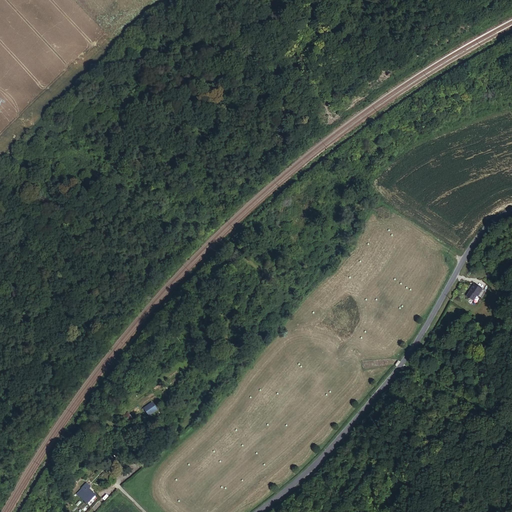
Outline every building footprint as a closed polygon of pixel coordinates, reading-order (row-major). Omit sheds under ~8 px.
[(474,283),(466,296),(475,301),(482,288),(474,283)] [(456,292),(450,300),(454,302),(460,295),(456,292)] [(436,323),(431,329),(438,336),(444,329),(436,323)] [(143,407),(148,415),(157,410),(152,401),(143,407)] [(136,419),(127,427),(135,435),(143,427),(136,419)] [(117,435),(124,428),(121,425),(114,432),(117,435)] [(83,491),(79,495),(81,498),(86,502),(90,507),(99,498),(94,494),(88,488),(90,486),(86,483),(81,488),(83,491)]
